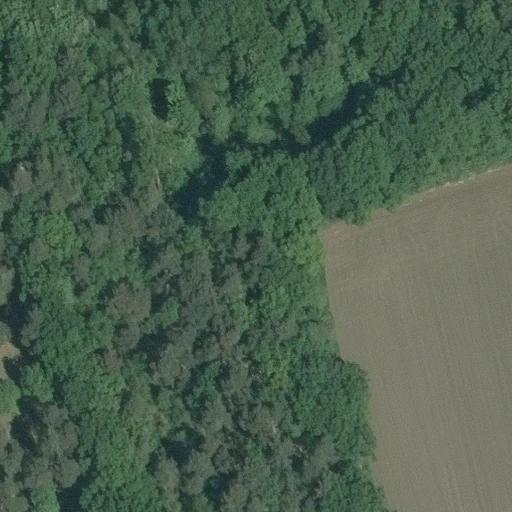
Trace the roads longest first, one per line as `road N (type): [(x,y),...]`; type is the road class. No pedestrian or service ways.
road 1 (track): [(103,511),(0,204)]
road 2 (track): [(364,0),(511,54)]
